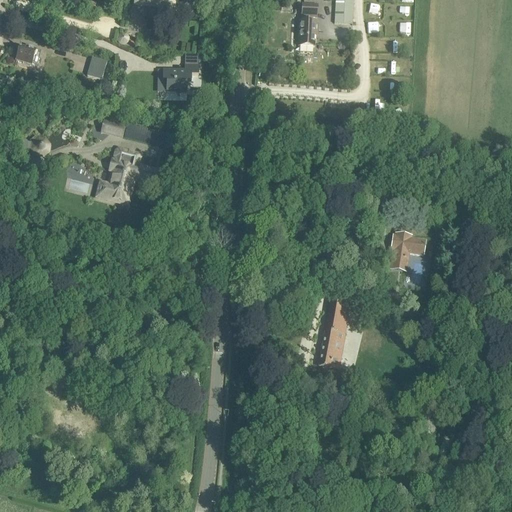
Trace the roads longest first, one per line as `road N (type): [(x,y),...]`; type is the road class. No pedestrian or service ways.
road 1 (tertiary): [(219,331),(240,0)]
road 2 (unclassified): [(219,331),(0,267)]
road 3 (tertiary): [(202,511),(219,331)]
